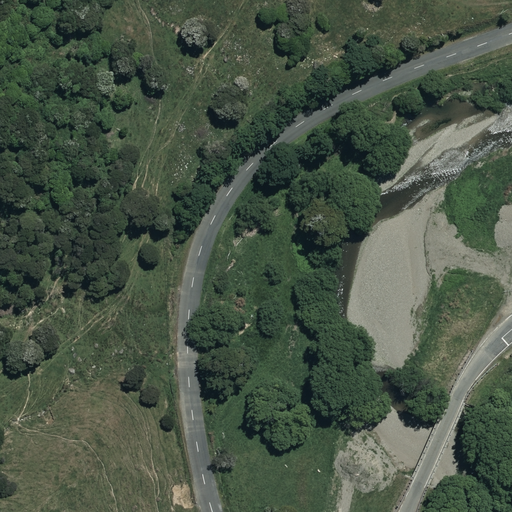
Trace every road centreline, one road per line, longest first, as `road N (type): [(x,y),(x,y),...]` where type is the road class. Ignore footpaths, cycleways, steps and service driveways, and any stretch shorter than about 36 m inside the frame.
road 1 (tertiary): [(511,33),(348,95),(274,142),(227,195),(200,250),(188,312),(191,411),(212,511)]
road 2 (unclassified): [(511,329),(467,377),(406,511)]
